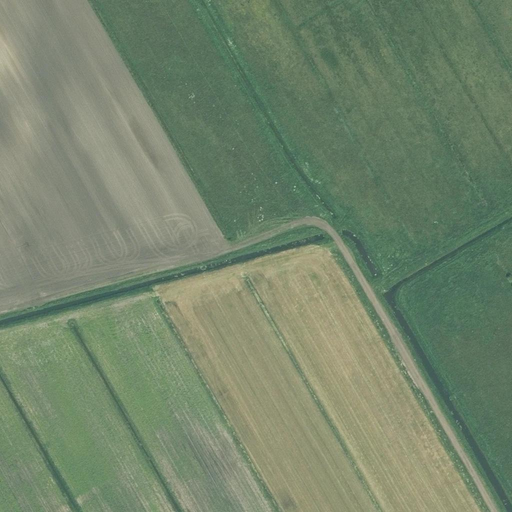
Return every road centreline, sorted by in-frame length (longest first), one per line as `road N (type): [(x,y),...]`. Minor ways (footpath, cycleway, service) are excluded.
road 1 (track): [(494,511),(320,222)]
road 2 (track): [(320,222),(0,310)]
